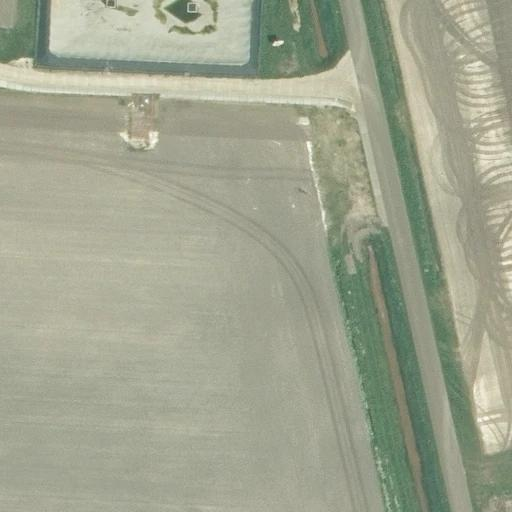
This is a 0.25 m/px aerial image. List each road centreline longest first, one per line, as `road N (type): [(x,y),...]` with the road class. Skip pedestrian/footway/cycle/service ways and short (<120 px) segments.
road 1 (unclassified): [(460,511),(348,0)]
road 2 (track): [(0,74),(366,84)]
